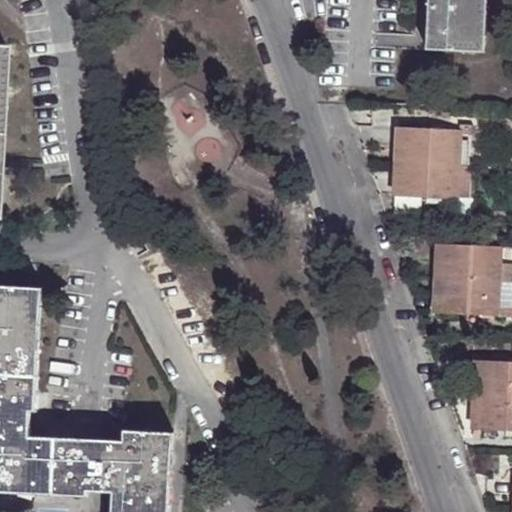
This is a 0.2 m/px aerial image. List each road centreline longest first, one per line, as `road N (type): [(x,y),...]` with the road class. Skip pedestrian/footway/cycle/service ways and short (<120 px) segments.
road 1 (residential): [(215,511),(216,443),(193,377),(96,251),(57,0)]
road 2 (residential): [(269,0),(442,511)]
